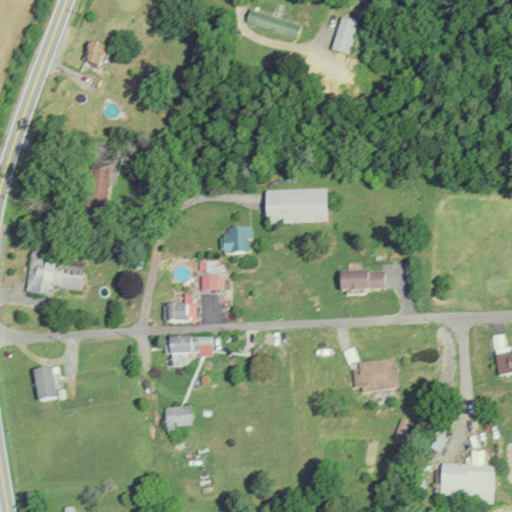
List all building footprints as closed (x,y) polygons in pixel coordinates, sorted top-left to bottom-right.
[(299,24),(248,11),(244,24),(296,37),(299,24)] [(330,50),(348,56),(358,22),(340,17),(330,50)] [(81,62),(101,69),(108,50),(88,43),(81,62)] [(263,190),(264,224),(326,222),(325,188),(263,190)] [(250,252),(249,227),(222,227),(223,253),(250,252)] [(51,294),(52,287),(80,290),(82,265),(45,262),(46,252),(29,250),(26,291),(51,294)] [(382,271),(337,271),(337,292),(382,292),(382,271)] [(201,287),(220,287),(220,276),(201,276),(201,287)] [(162,304),(162,321),(193,321),(193,293),(183,293),(183,304),(162,304)] [(511,349),(504,350),(502,335),(493,336),(496,374),(511,372),(511,349)] [(211,337),(165,337),(165,366),(187,366),(187,354),(211,354),(211,337)] [(351,364),(354,392),(396,388),(393,359),(351,364)] [(35,400),(56,397),(55,389),(60,388),(58,366),(32,369),(35,400)] [(176,425),(190,425),(190,406),(165,406),(165,433),(176,433),(176,425)] [(492,465),(439,464),(439,502),(492,503),(492,465)]
